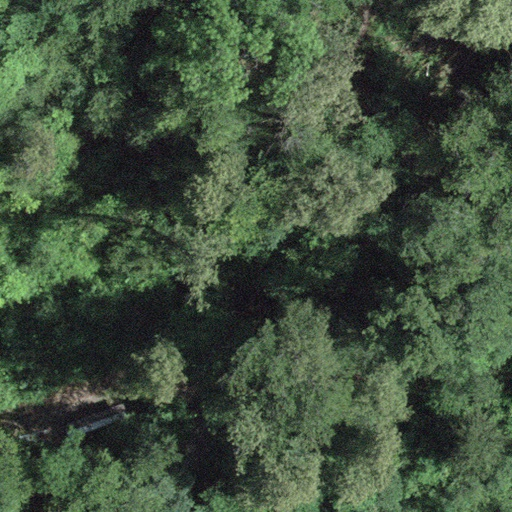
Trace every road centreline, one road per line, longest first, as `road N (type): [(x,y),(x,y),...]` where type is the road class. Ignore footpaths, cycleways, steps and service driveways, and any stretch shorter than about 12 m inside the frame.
road 1 (track): [(369,0),(336,97),(206,382)]
road 2 (track): [(206,382),(0,433)]
road 3 (track): [(163,511),(206,382)]
